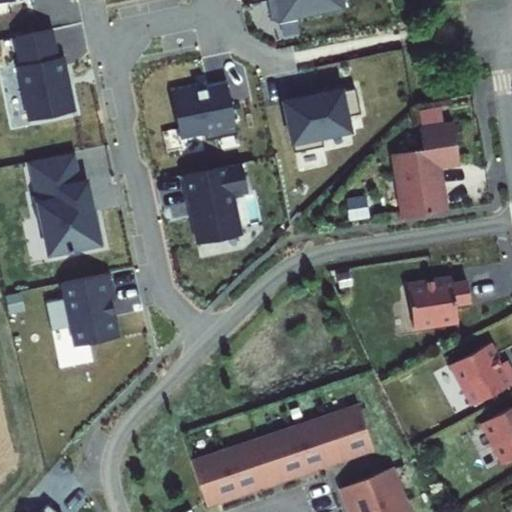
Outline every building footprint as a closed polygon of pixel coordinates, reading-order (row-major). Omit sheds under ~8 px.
[(0,0),(0,13),(20,9),(17,0),(0,0)] [(326,29),(320,0),(253,0),(244,2),(251,38),(258,42),(326,29)] [(31,44),(0,49),(0,99),(7,135),(51,127),(45,91),(46,91),(43,71),(36,73),(31,44)] [(168,90),(176,134),(201,129),(203,137),(234,131),(223,77),(203,81),(203,84),(168,90)] [(393,152),(402,214),(443,208),(437,166),(460,163),(454,122),(443,123),(441,106),(419,109),(423,148),(393,152)] [(279,117),(261,120),(271,174),(301,168),(299,159),(322,155),(319,140),(332,137),(327,112),(314,114),(313,113),(279,119),(279,117)] [(248,164),(184,176),(197,245),(241,237),(233,197),(253,193),(248,164)] [(21,231),(29,272),(82,262),(76,227),(66,229),(62,212),(66,212),(63,197),(57,198),(51,167),(10,175),(16,209),(10,210),(14,232),(21,231)] [(367,196),(346,200),(349,221),(371,217),(367,196)] [(349,274),(336,270),(332,283),(345,287),(349,274)] [(451,273),(404,281),(412,331),(459,323),(456,305),(471,302),(467,276),(452,279),(451,273)] [(75,349),(119,338),(108,275),(64,285),(75,349)] [(492,343),(450,364),(471,405),(511,383),(511,362),(509,356),(501,361),(492,343)] [(358,401),(188,457),(204,507),(374,451),(358,401)] [(511,404),(480,423),(502,463),(511,457),(511,404)] [(411,511),(393,467),(340,489),(349,511),(411,511)]
